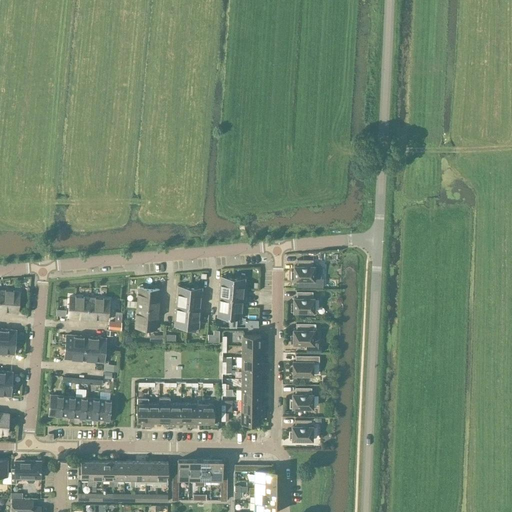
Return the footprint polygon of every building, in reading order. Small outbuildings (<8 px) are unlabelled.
[(301,259),(301,265),(296,265),(296,269),(293,269),(293,278),(316,279),(316,265),(315,265),(315,259),(299,258),(299,259),(301,259)] [(233,277),(221,276),(219,296),(231,297),(233,277)] [(244,278),(233,277),(231,297),(243,298),(244,278)] [(190,286),(178,285),(176,305),(188,307),(190,286)] [(202,288),(190,286),(188,307),(200,308),(202,288)] [(159,289),(139,287),(137,307),(157,309),(159,289)] [(19,291),(0,289),(0,310),(18,312),(19,291)] [(292,301),(292,310),(315,311),(315,297),(314,297),(314,291),(298,290),(298,291),(300,291),(300,297),(295,297),(295,301),(292,301)] [(89,297),(69,296),(67,316),(87,318),(89,297)] [(231,297),(219,296),(217,316),(229,317),(231,297)] [(109,299),(89,297),(87,318),(107,320),(109,299)] [(243,298),(231,297),(229,317),(241,318),(243,298)] [(188,307),(176,305),(174,326),(186,327),(188,307)] [(157,309),(137,307),(135,327),(156,329),(157,309)] [(200,308),(188,307),(186,327),(198,328),(200,308)] [(121,329),(121,321),(119,321),(108,320),(108,328),(118,329),(121,329)] [(317,330),(317,323),(298,322),(298,323),(300,323),(300,329),(295,329),(295,333),(292,333),(292,342),(315,343),(315,330),(317,330)] [(16,330),(0,328),(0,340),(15,342),(16,330)] [(86,336),(66,334),(65,346),(85,348),(86,336)] [(244,345),(266,345),(266,340),(262,339),(262,334),(244,334),(244,345)] [(106,338),(86,336),(85,348),(105,349),(106,338)] [(15,342),(0,340),(0,352),(14,354),(15,342)] [(306,346),(306,352),(320,352),(320,343),(315,343),(315,346),(306,346)] [(266,351),(266,345),(244,345),(244,356),(261,356),(261,351),(266,351)] [(85,348),(65,346),(64,358),(84,360),(85,348)] [(105,349),(85,348),(84,360),(104,361),(105,349)] [(294,361),(294,374),(314,375),(314,362),(320,362),(320,355),(297,354),(297,355),(299,355),(299,359),(298,361),(294,361)] [(261,361),(261,356),(244,356),(243,366),(266,367),(266,361),(261,361)] [(266,373),(266,367),(243,366),(243,377),(261,378),(261,372),(266,373)] [(12,372),(0,370),(0,382),(11,383),(12,372)] [(261,383),(261,378),(243,377),(243,388),(266,388),(266,383),(261,383)] [(11,383),(0,382),(0,394),(10,395),(11,383)] [(291,397),(290,406),(314,407),(314,393),(313,393),(313,387),(296,386),(296,387),(299,387),(298,393),(294,393),(294,397),(291,397)] [(243,399),(260,399),(261,394),(265,394),(266,388),(243,388),(243,399)] [(62,395),(50,394),(48,414),(60,415),(62,395)] [(74,396),(62,395),(60,415),(72,416),(74,396)] [(87,397),(74,396),(72,416),(85,418),(87,397)] [(99,398),(87,397),(85,418),(97,419),(99,398)] [(111,399),(99,398),(97,419),(109,420),(111,399)] [(260,404),(260,399),(243,399),(243,410),(265,410),(265,404),(260,404)] [(143,424),(149,424),(149,402),(138,401),(138,419),(143,419),(143,424)] [(149,402),(149,424),(155,424),(155,419),(160,419),(160,402),(149,402)] [(165,424),(171,425),(171,402),(160,402),(160,419),(165,420),(165,424)] [(176,420),(181,420),(181,402),(171,402),(171,425),(176,425),(176,420)] [(186,425),(192,425),(193,402),(181,402),(181,420),(187,420),(186,425)] [(198,420),(203,420),(203,402),(193,402),(192,425),(198,425),(198,420)] [(203,402),(203,420),(218,420),(218,415),(214,415),(215,403),(203,402)] [(265,416),(265,410),(243,410),(242,425),(254,425),(254,421),(260,421),(260,416),(265,416)] [(9,413),(0,412),(0,433),(7,434),(9,413)] [(290,438),(313,439),(313,425),(312,425),(312,419),(296,418),(296,419),(298,419),(298,425),(293,425),(293,429),(290,429),(290,438)] [(189,478),(190,458),(178,458),(178,464),(174,464),(173,464),(173,498),(179,498),(178,498),(179,481),(182,478),(189,478)] [(196,483),(200,483),(200,458),(190,458),(189,478),(196,478),(196,483)] [(204,478),(211,478),(211,459),(200,458),(200,483),(204,484),(204,478)] [(41,462),(35,461),(21,461),(21,459),(15,459),(15,467),(11,467),(11,482),(16,482),(16,477),(27,477),(27,479),(28,481),(33,481),(34,479),(34,477),(40,477),(41,462)] [(222,465),(223,459),(211,459),(211,478),(219,478),(222,481),(221,498),(220,498),(220,499),(227,499),(227,465),(222,465)] [(78,464),(78,478),(87,478),(87,485),(92,485),(92,460),(81,460),(81,465),(78,464)] [(92,460),(92,485),(96,485),(96,478),(103,478),(103,460),(92,460)] [(103,460),(103,478),(109,478),(109,485),(113,486),(114,460),(103,460)] [(114,460),(113,486),(117,486),(117,478),(124,478),(124,461),(114,460)] [(124,461),(124,478),(131,479),(130,486),(135,486),(135,461),(124,461)] [(135,461),(135,486),(139,486),(139,483),(146,483),(146,461),(135,461)] [(146,461),(146,483),(152,483),(152,486),(156,486),(157,461),(146,461)] [(157,461),(156,486),(161,486),(161,483),(168,484),(168,461),(157,461)] [(235,470),(236,470),(236,469),(253,469),(256,472),(256,480),(275,480),(276,469),(269,469),(269,464),(270,465),(270,464),(236,463),(235,470)] [(275,480),(256,480),(256,487),(250,487),(250,490),(275,491),(275,480)] [(275,491),(250,490),(250,495),(255,495),(255,502),(275,502),(275,491)] [(39,511),(40,507),(33,506),(33,499),(11,499),(11,511),(39,511)] [(274,511),(275,502),(255,502),(255,509),(252,511),(237,511),(238,511),(237,511),(274,511)]
